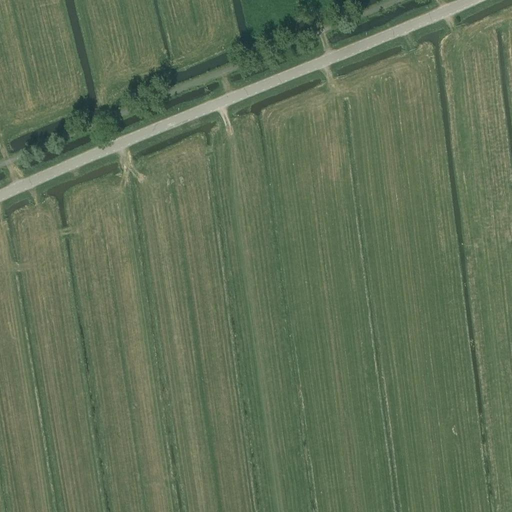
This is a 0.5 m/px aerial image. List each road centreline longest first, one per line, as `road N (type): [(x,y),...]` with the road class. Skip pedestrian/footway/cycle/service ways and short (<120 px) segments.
road 1 (unclassified): [(0,197),(475,0)]
road 2 (unclassified): [(0,167),(401,0)]
